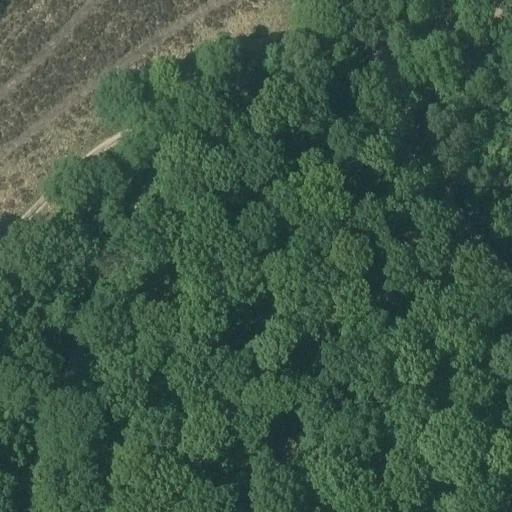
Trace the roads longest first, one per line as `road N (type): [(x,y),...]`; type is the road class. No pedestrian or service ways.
road 1 (track): [(186,124),(146,127),(99,153),(0,246)]
road 2 (track): [(392,71),(468,218),(511,264)]
road 3 (track): [(186,124),(392,71)]
road 4 (track): [(392,71),(504,0)]
